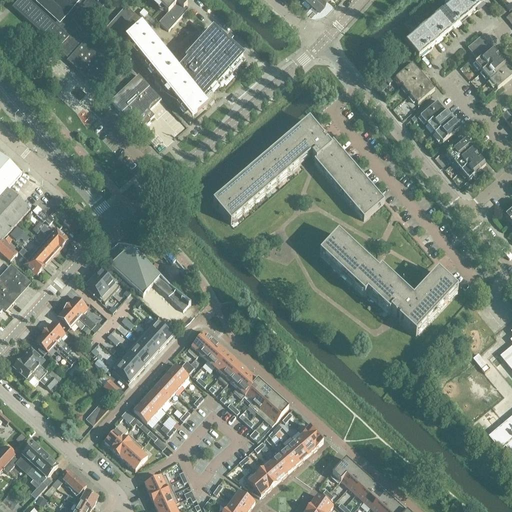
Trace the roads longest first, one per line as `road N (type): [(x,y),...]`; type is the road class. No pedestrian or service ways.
road 1 (residential): [(75,455),(201,315),(415,511)]
road 2 (residential): [(358,86),(330,111),(481,285),(508,261)]
road 3 (tertiary): [(117,222),(319,44)]
road 4 (residential): [(479,120),(431,69),(491,19),(511,44)]
road 5 (residential): [(0,349),(117,222)]
road 6 (residential): [(465,211),(358,86)]
